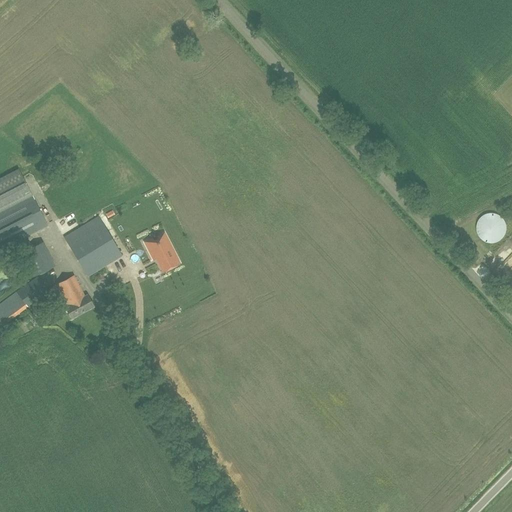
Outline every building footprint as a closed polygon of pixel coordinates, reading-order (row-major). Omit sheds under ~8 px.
[(0,179),(0,249),(47,225),(19,170),(0,179)] [(479,220),(477,224),(476,229),(478,234),(480,238),(484,241),(489,243),(494,243),(499,241),(502,238),(505,234),(506,229),(506,224),(504,220),(501,216),(496,214),(491,213),(487,214),(482,216),(479,220)] [(87,276),(122,255),(98,217),(64,237),(87,276)] [(153,240),(145,244),(153,258),(157,256),(164,270),(178,262),(164,235),(158,238),(160,240),(158,241),(158,240),(155,241),(156,242),(154,243),(153,240)] [(33,276),(54,266),(42,242),(21,253),(33,276)] [(71,318),(93,306),(87,295),(84,297),(73,275),(57,284),(68,305),(65,307),(71,318)] [(0,325),(48,291),(37,277),(0,303),(0,325)] [(54,300),(61,296),(55,285),(49,289),(54,300)]
